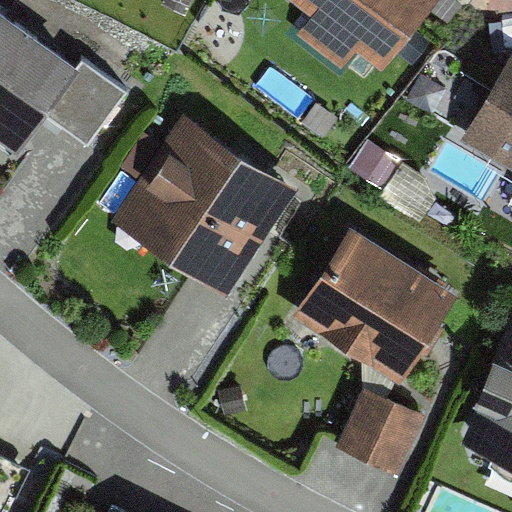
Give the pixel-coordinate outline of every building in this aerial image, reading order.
[(299,0),(313,10),(304,22),(296,32),(343,66),(358,45),(383,64),(429,0),(299,0)] [(80,73),(0,14),(0,145),(18,158),(46,119),(80,73)] [(511,47),(461,135),(511,164),(511,47)] [(46,119),(90,151),(129,98),(85,67),(80,73),(46,119)] [(112,224),(228,300),(300,190),(184,115),(112,224)] [(402,387),(459,298),(352,230),(295,318),(402,387)] [(511,325),(501,349),(488,378),(481,393),(477,404),(461,438),(511,460),(511,325)] [(364,389),(337,449),(400,477),(428,417),(364,389)]
